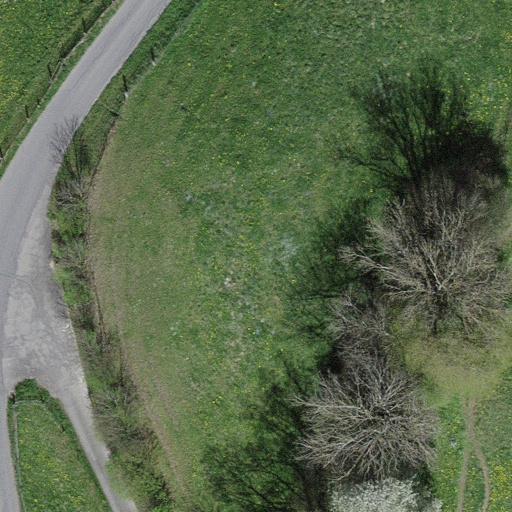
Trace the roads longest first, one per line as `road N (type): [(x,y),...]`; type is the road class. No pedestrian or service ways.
road 1 (unclassified): [(149,0),(57,126),(0,268)]
road 2 (track): [(131,511),(58,345),(0,286)]
